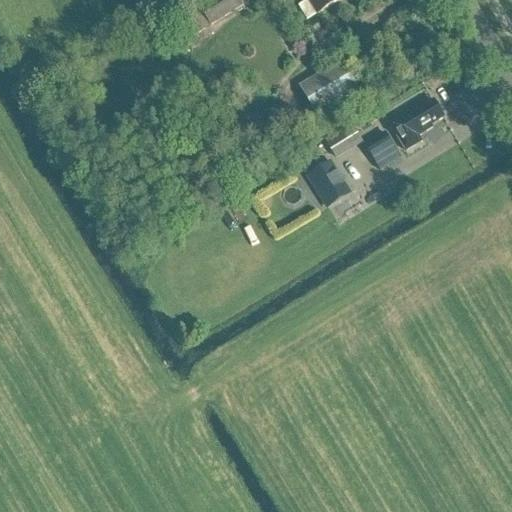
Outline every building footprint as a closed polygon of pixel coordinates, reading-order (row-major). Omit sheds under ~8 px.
[(212,0),(198,9),(211,27),(243,7),(238,0),(212,0)] [(308,0),(309,1),(298,7),(306,21),(341,1),(340,0),(308,0)] [(310,115),(351,90),(334,62),(293,87),(310,115)] [(400,122),(390,129),(407,155),(418,148),(415,142),(433,130),(432,128),(444,120),(434,103),(421,111),(419,109),(400,122)] [(365,144),(360,136),(354,139),(347,129),(324,143),(337,161),(365,144)] [(366,147),(375,160),(393,148),(385,136),(366,147)] [(309,149),(295,158),(328,209),(350,195),(330,165),(322,170),(309,149)] [(132,209),(115,217),(128,243),(145,234),(132,209)]
